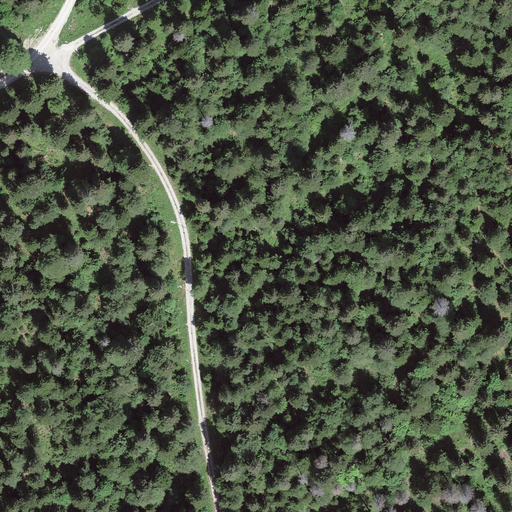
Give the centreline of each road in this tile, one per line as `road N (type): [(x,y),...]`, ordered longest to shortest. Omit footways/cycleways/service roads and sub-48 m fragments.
road 1 (track): [(221,511),(179,209),(125,120),(43,60)]
road 2 (track): [(43,60),(161,0)]
